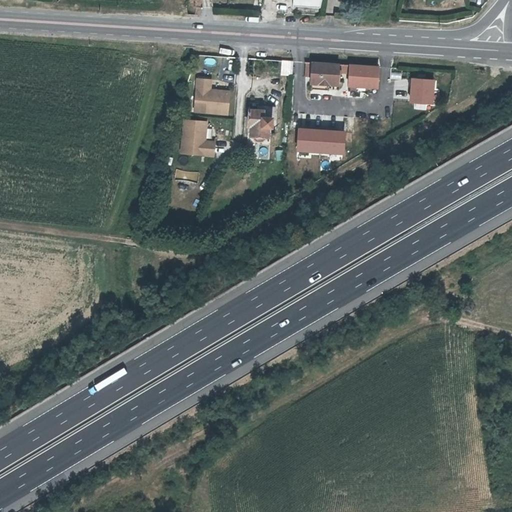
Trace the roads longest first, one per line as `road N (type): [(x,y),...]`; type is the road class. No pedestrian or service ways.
road 1 (motorway): [(0,491),(511,188)]
road 2 (motorway): [(511,152),(0,454)]
road 3 (track): [(0,224),(240,250),(511,87)]
road 4 (track): [(511,332),(409,325),(114,499)]
road 5 (primary): [(0,19),(362,42)]
road 6 (tertiary): [(505,0),(472,31),(362,42)]
road 7 (primary): [(362,42),(511,51)]
